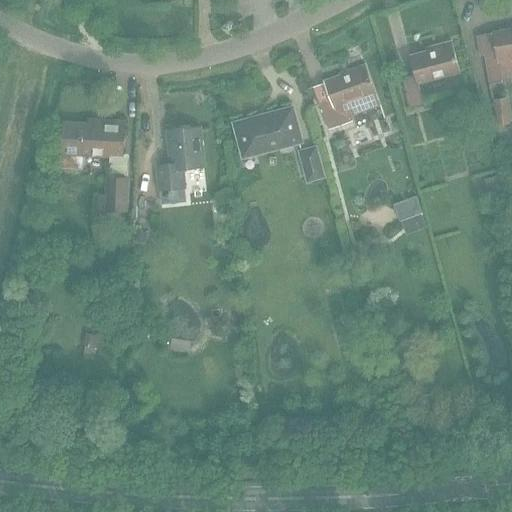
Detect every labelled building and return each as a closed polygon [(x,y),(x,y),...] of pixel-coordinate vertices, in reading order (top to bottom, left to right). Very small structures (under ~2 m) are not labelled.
[(481,55),(485,55),(489,82),(510,79),(509,71),(511,70),(511,26),(510,27),(511,29),(493,32),(493,33),(477,36),(481,55)] [(418,82),(459,71),(451,40),(434,45),(435,48),(410,55),(415,74),(404,77),(412,106),(423,103),(418,82)] [(351,119),(349,115),(380,103),(365,63),(340,73),(340,74),(324,80),(330,96),(319,100),(329,127),(351,119)] [(508,124),(504,98),(491,100),(496,126),(508,124)] [(253,142),(255,151),(299,139),(291,108),(236,123),(242,145),(253,142)] [(63,122),(62,154),(81,155),(82,151),(122,153),(124,122),(88,120),(87,123),(63,122)] [(191,126),(167,129),(171,163),(156,164),(159,189),(184,186),(183,172),(187,167),(203,165),(200,129),(195,129),(191,126)] [(301,151),(309,178),(322,175),(315,148),(301,151)] [(96,210),(125,212),(127,178),(126,178),(127,170),(108,169),(108,177),(107,177),(106,196),(96,195),(96,210)] [(505,194),(500,175),(484,180),(489,199),(505,194)] [(376,258),(374,248),(358,251),(360,262),(376,258)]
